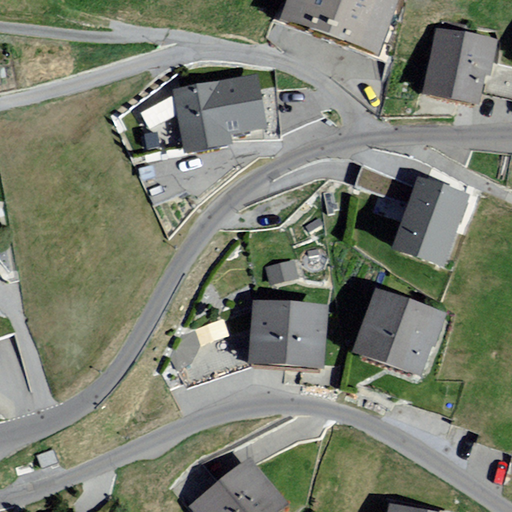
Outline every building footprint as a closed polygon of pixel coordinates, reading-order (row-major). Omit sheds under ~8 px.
[(396,0),(289,0),(281,27),(377,59),(396,0)] [(492,41),(434,30),(421,99),(479,110),(492,41)] [(171,93),(181,138),(185,161),(231,152),(229,139),(266,131),(255,76),(171,93)] [(364,163),(357,183),(403,199),(410,178),(364,163)] [(465,199),(417,185),(398,252),(446,266),(465,199)] [(296,278),(292,262),(267,268),(271,284),(296,278)] [(445,320),(377,296),(354,363),(422,386),(445,320)] [(325,309),(251,306),(249,372),(323,374),(325,309)] [(285,511),(249,464),(189,508),(192,511),(285,511)]
